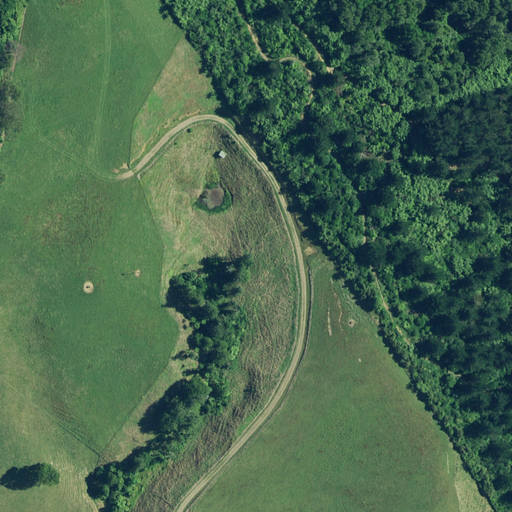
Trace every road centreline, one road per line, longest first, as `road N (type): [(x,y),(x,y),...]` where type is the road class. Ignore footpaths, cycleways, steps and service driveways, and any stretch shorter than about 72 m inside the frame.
road 1 (track): [(179,511),(290,373),(303,303),(290,227),(261,166),(226,126),(193,121),(129,170),(100,171),(93,153),(105,78),(104,0)]
road 2 (track): [(511,113),(420,104),(360,88)]
